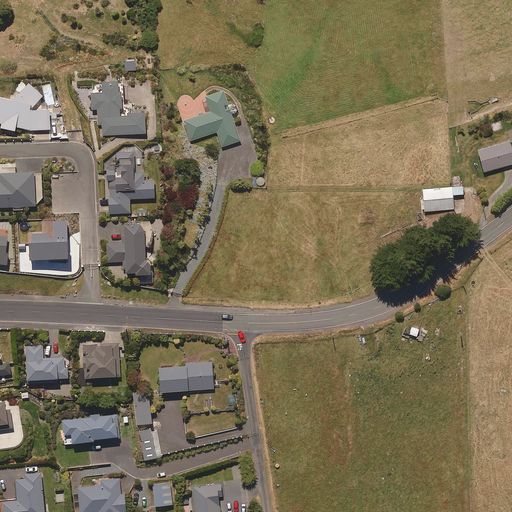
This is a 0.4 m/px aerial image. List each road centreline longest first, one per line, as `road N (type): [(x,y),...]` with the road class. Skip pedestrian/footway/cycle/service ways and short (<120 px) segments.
road 1 (secondary): [(240,323),(322,319),(378,306),(431,279),(511,217)]
road 2 (residential): [(91,314),(82,156),(71,149),(0,151)]
road 3 (unclassified): [(240,323),(267,511)]
road 4 (secondary): [(91,314),(240,323)]
